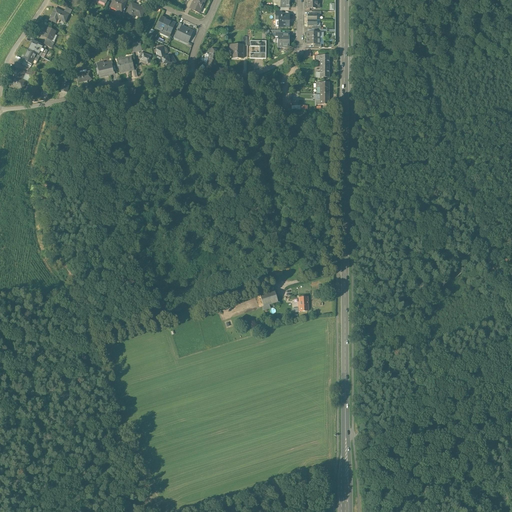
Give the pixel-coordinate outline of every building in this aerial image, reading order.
[(126,1),(123,0),(113,0),(111,7),(121,12),(126,1)] [(204,0),(194,0),(194,1),(190,9),(199,13),(201,7),(202,7),(205,0),(204,0)] [(307,0),(307,8),(319,8),(319,5),(317,5),(317,0),(307,0)] [(131,4),(126,15),(132,18),(134,15),(140,18),(144,9),(131,4)] [(55,9),(50,20),(56,23),(58,19),(65,22),(68,15),(55,9)] [(282,14),(275,14),(275,20),(278,20),(278,27),(279,27),(289,27),(289,14),(289,15),(282,14)] [(175,24),(167,20),(167,21),(161,19),(157,28),(161,30),(161,32),(162,33),(163,30),(166,31),(165,33),(169,34),(168,37),(175,24)] [(192,31),(182,27),(179,32),(178,31),(176,36),(183,40),(183,41),(187,43),(192,31)] [(55,32),(48,28),(46,32),(44,32),(43,34),(44,35),(44,37),(47,38),(51,40),(55,32)] [(284,37),(277,37),(277,38),(277,40),(277,41),(277,47),(289,48),(289,37),(284,37)] [(43,45),(33,41),(28,51),(40,56),(41,57),(43,53),(45,55),(47,51),(44,50),(44,49),(42,48),(43,45)] [(266,42),(250,41),(250,47),(259,47),(259,53),(250,53),(250,59),(266,59),(266,42)] [(242,46),(230,45),(230,50),(232,50),(232,58),(243,59),(243,46),(242,46)] [(163,48),(160,48),(161,52),(157,52),(158,56),(157,56),(158,63),(163,62),(163,64),(166,64),(166,66),(169,65),(169,63),(168,58),(168,57),(166,58),(165,53),(167,53),(166,49),(163,48)] [(219,51),(210,49),(209,55),(207,54),(206,54),(205,55),(204,61),(204,62),(207,63),(206,68),(215,69),(219,51)] [(28,51),(27,50),(23,59),(27,61),(30,62),(33,63),(32,63),(36,64),(40,56),(28,51)] [(149,56),(142,53),(141,55),(143,55),(141,61),(149,64),(151,56),(150,56),(150,55),(149,55),(149,56)] [(329,56),(315,56),(315,62),(320,62),(320,67),(329,67),(329,56)] [(176,63),(172,57),(168,58),(169,63),(169,65),(176,63)] [(126,58),(119,60),(119,62),(118,63),(119,66),(117,67),(118,67),(120,73),(125,72),(124,70),(128,69),(128,70),(133,69),(131,58),(126,59),(126,58)] [(112,64),(107,65),(107,67),(105,67),(104,67),(103,63),(97,64),(100,77),(108,75),(108,76),(114,75),(112,64)] [(329,67),(320,67),(320,73),(316,73),(316,78),(329,78),(329,67)] [(35,71),(29,68),(26,74),(32,77),(35,71)] [(25,73),(17,69),(10,84),(22,90),(26,82),(22,79),(25,73)] [(80,74),(77,75),(79,83),(91,80),(90,72),(87,72),(86,70),(80,72),(80,74)] [(329,84),(316,84),(316,89),(320,89),(320,94),(329,94),(329,84)] [(329,94),(320,94),(320,101),(316,101),(316,106),(329,106),(329,94)] [(274,290),(268,292),(266,288),(263,290),(264,293),(255,296),(259,308),(263,307),(264,310),(271,308),(269,304),(278,302),(274,290)] [(303,299),(298,299),(298,308),(292,309),(293,311),(303,310),(303,299)]
